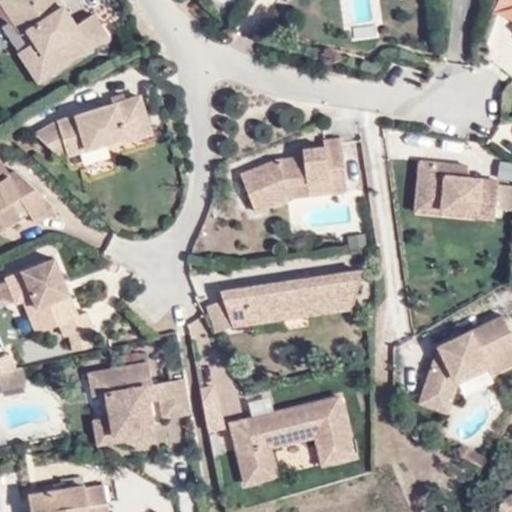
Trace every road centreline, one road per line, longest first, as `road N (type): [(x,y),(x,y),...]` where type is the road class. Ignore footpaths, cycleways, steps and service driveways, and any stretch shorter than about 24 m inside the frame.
road 1 (residential): [(215,53),(327,90),(456,104)]
road 2 (residential): [(215,53),(202,99),(202,162),(162,261)]
